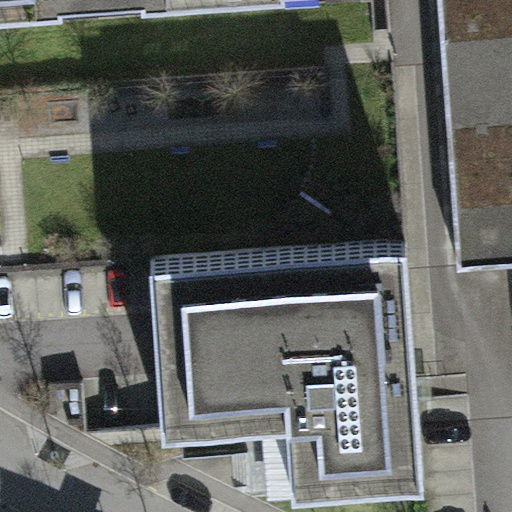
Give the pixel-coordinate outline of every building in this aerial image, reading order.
[(123,0),(0,0),(0,10),(124,6),(123,0)] [(511,0),(444,0),(462,190),(511,185),(511,0)] [(0,246),(13,245),(0,77),(0,246)] [(511,185),(462,190),(469,275),(511,271),(511,185)] [(439,492),(421,247),(177,264),(188,442),(314,433),(318,502),(439,492)]
